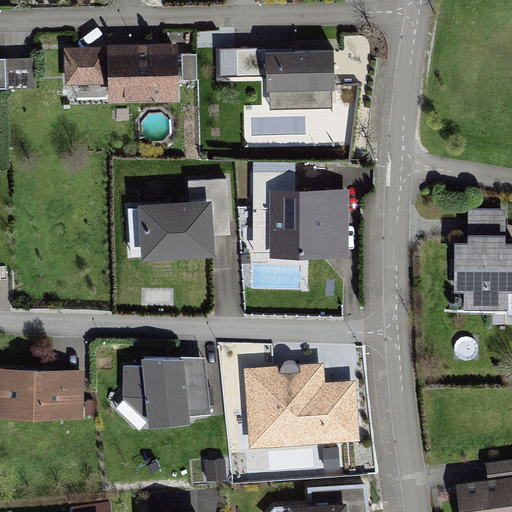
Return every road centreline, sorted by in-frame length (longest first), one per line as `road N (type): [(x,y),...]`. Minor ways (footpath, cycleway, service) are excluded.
road 1 (residential): [(394,333),(0,323)]
road 2 (residential): [(417,8),(394,333)]
road 3 (residential): [(129,17),(417,8)]
road 4 (residential): [(394,333),(414,511)]
road 5 (residential): [(0,20),(129,17)]
